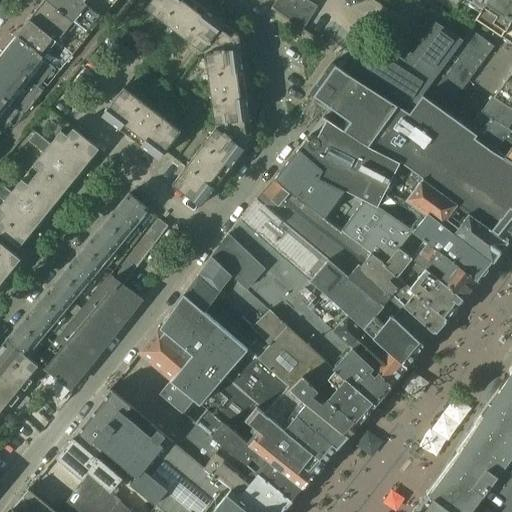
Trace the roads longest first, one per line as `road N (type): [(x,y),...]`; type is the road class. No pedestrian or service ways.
road 1 (residential): [(0,505),(213,230)]
road 2 (residential): [(213,230),(123,159),(0,313)]
road 3 (residential): [(213,230),(278,146),(261,16),(240,0)]
